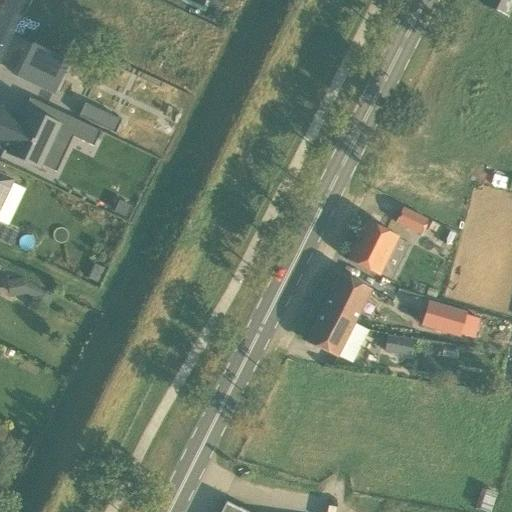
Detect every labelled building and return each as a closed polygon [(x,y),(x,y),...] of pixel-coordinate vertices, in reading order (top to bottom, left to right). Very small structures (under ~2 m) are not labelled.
[(210,0),(210,2),(223,9),(226,0),(210,0)] [(505,16),(511,2),(511,0),(486,0),(484,6),(505,16)] [(32,44),(20,69),(24,71),(57,87),(73,54),(37,38),(34,45),(32,44)] [(68,88),(59,107),(87,121),(96,101),(68,88)] [(1,110),(0,112),(0,146),(10,151),(9,154),(39,168),(59,126),(28,111),(24,120),(1,110)] [(65,133),(94,147),(101,132),(72,118),(65,133)] [(425,226),(428,216),(407,209),(403,218),(425,226)] [(397,238),(397,237),(365,221),(346,260),(391,282),(410,245),(397,238)] [(95,265),(88,278),(96,282),(103,268),(95,265)] [(354,324),(371,290),(339,274),(322,308),(354,324)] [(39,283),(23,278),(6,280),(10,297),(26,294),(32,297),(27,306),(44,315),(54,296),(37,287),(39,283)] [(428,301),(420,326),(459,337),(466,312),(428,301)] [(337,358),(354,324),(322,308),(305,342),(337,358)] [(385,352),(411,355),(413,340),(387,336),(385,352)]
